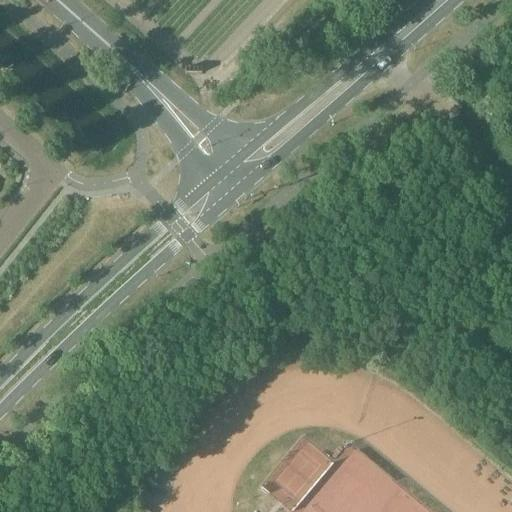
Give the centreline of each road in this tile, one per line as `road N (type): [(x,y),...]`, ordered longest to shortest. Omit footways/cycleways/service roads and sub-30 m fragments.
road 1 (secondary): [(0,402),(231,181)]
road 2 (secondary): [(231,181),(441,0)]
road 3 (tertiary): [(231,181),(137,74),(56,0)]
road 4 (residential): [(0,123),(50,169),(0,233)]
